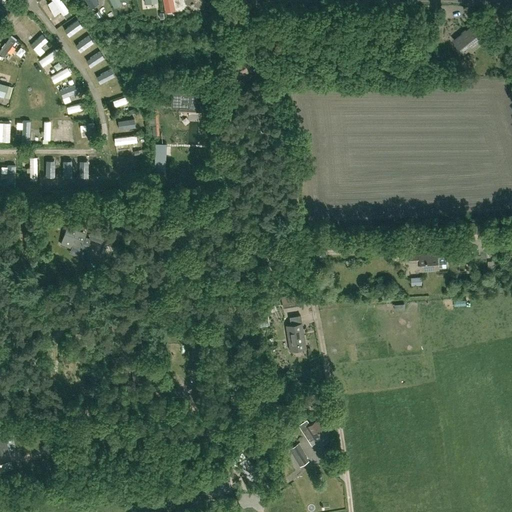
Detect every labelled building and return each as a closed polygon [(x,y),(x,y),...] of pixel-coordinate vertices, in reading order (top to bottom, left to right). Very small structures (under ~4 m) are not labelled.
[(163,0),(165,11),(175,9),(173,0),(163,0)] [(74,10),(57,22),(63,31),(80,19),(74,10)] [(40,41),(46,35),(29,18),(24,24),(40,41)] [(484,39),(474,25),(454,40),(463,52),(471,46),(472,48),(484,39)] [(511,43),(511,39),(508,37),(510,33),(500,28),(493,39),(503,45),(505,41),(511,45),(511,43)] [(12,38),(3,54),(10,58),(19,42),(12,38)] [(80,52),(84,57),(92,51),(88,45),(80,52)] [(59,65),(58,65),(64,61),(59,54),(44,64),(50,72),(59,65)] [(96,75),(100,83),(113,76),(108,68),(96,75)] [(58,88),(77,78),(73,70),(54,80),(58,88)] [(207,94),(194,93),(195,84),(182,83),(182,84),(172,84),(171,106),(179,106),(179,102),(188,102),(187,109),(204,110),(205,101),(207,101),(207,94)] [(107,90),(111,99),(126,92),(123,84),(107,90)] [(0,85),(0,96),(5,97),(4,101),(11,102),(14,88),(0,85)] [(74,107),(86,105),(85,98),(72,100),(74,107)] [(133,101),(119,106),(123,115),(136,110),(133,101)] [(89,109),(73,110),(74,120),(89,119),(89,109)] [(120,133),(141,129),(139,121),(119,126),(120,133)] [(1,126),(1,148),(16,148),(16,126),(1,126)] [(50,126),(49,148),(57,148),(57,126),(50,126)] [(28,146),(37,147),(37,127),(29,127),(28,146)] [(70,150),(78,150),(78,130),(69,130),(70,150)] [(157,145),(165,144),(164,134),(157,135),(157,145)] [(121,143),(122,152),(144,151),(143,141),(121,143)] [(106,230),(93,225),(90,235),(103,240),(106,230)] [(77,230),(67,226),(61,244),(70,247),(71,245),(86,250),(90,239),(85,237),(85,236),(76,233),(77,230)] [(453,234),(433,234),(433,243),(444,242),(444,248),(454,248),(453,234)] [(74,257),(87,263),(90,256),(77,250),(74,257)] [(427,254),(410,255),(410,262),(420,262),(421,270),(439,269),(438,255),(427,256),(427,254)] [(286,309),(302,307),(301,297),(285,299),(286,309)] [(286,325),(290,350),(306,348),(301,322),(286,325)] [(133,376),(150,375),(149,359),(133,360),(133,376)] [(327,435),(316,420),(302,429),(309,441),(314,438),(317,442),(319,445),(327,440),(325,437),(327,435)] [(289,449),(300,466),(307,462),(296,444),(289,449)] [(305,447),(302,449),(307,459),(310,458),(305,447)] [(219,481),(209,482),(210,493),(230,492),(228,474),(218,475),(219,481)]
